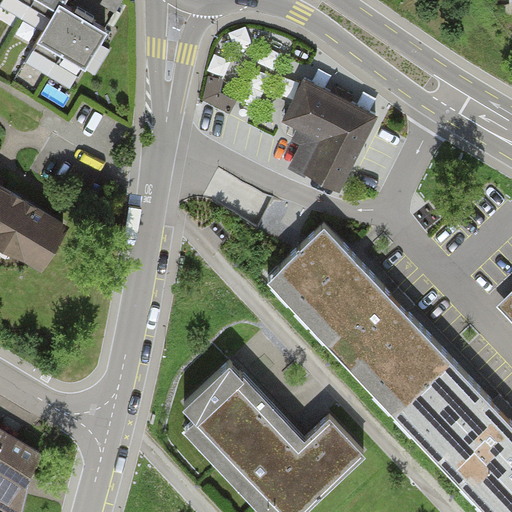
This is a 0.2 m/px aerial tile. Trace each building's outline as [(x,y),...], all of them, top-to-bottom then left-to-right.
[(28,0),(56,16),(37,48),(81,73),(107,28),(97,22),(75,10),(63,3),(64,0),(28,0)] [(382,114),(305,75),(282,122),(324,143),(306,178),(341,196),(382,114)] [(231,115),(238,102),(222,93),(225,81),(210,76),(203,101),(231,115)] [(65,224),(0,185),(0,233),(44,259),(54,243),(65,224)] [(400,303),(317,216),(265,266),(493,511),(511,511),(511,422),(501,411),(400,303)] [(511,292),(498,305),(505,312),(511,304),(511,292)] [(228,360),(177,412),(277,511),(308,511),(363,458),(325,420),(307,439),(228,360)] [(0,425),(0,510),(3,511),(25,511),(31,481),(47,455),(0,425)]
